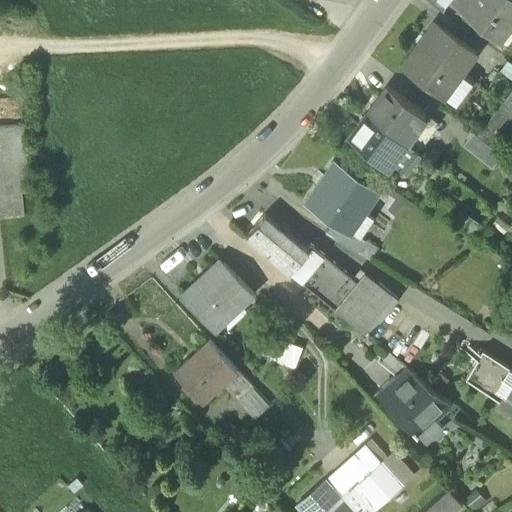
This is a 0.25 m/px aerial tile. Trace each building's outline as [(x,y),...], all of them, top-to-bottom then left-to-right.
[(511,0),(456,0),(455,2),(499,37),(511,20),(511,0)] [(434,21),(402,65),(444,96),(462,71),(476,52),(434,21)] [(462,71),(444,96),(456,105),(474,80),(462,71)] [(425,113),(387,85),(368,110),(406,139),(425,113)] [(511,89),(482,130),(493,138),(500,129),(511,112),(511,89)] [(406,139),(368,110),(349,136),(374,155),(386,164),(390,159),(406,139)] [(438,123),(425,113),(406,139),(419,148),(438,123)] [(26,124),(0,126),(0,215),(23,213),(21,188),(31,187),(26,124)] [(511,138),(500,129),(493,138),(511,153),(511,138)] [(501,153),(472,132),(463,144),(492,166),(501,153)] [(374,155),(349,136),(340,146),(366,165),(374,155)] [(419,148),(406,139),(390,159),(403,169),(419,148)] [(379,188),(333,157),(304,199),(333,219),(342,225),(343,224),(351,230),(353,228),(344,223),(356,205),(363,210),(364,209),(379,188)] [(363,210),(356,205),(344,223),(353,228),(360,233),(373,215),(364,209),(363,210)] [(307,246),(264,212),(245,235),(289,270),(308,247),(307,246)] [(360,233),(353,228),(351,230),(343,224),(342,225),(333,219),(325,230),(356,249),(365,236),(360,233)] [(357,279),(310,242),(307,246),(308,247),(289,270),(335,307),(357,279)] [(225,260),(202,281),(199,277),(182,292),(215,328),(254,292),(225,260)] [(357,279),(335,307),(361,329),(390,293),(364,272),(357,279)] [(390,293),(361,329),(370,337),(400,301),(390,293)] [(269,334),(262,353),(272,357),(270,363),(294,373),(304,348),(269,334)] [(209,339),(174,371),(201,401),(237,369),(209,339)] [(495,356),(473,343),(460,368),(482,384),(496,362),(495,356)] [(496,362),(482,384),(502,398),(511,380),(511,366),(498,359),(496,362)] [(407,367),(378,394),(416,436),(417,435),(426,444),(443,428),(435,418),(451,403),(407,367)] [(223,385),(256,419),(272,404),(239,370),(223,385)] [(511,380),(502,398),(499,402),(511,408),(511,380)] [(256,437),(283,470),(298,458),(272,425),(256,437)] [(376,437),(325,482),(341,500),(354,488),(381,464),(401,487),(405,491),(425,473),(414,460),(409,463),(399,451),(393,457),(376,437)] [(381,464),(354,488),(375,511),(401,487),(381,464)] [(354,488),(341,500),(325,482),(295,507),(299,511),(373,511),(375,511),(354,488)] [(448,488),(421,511),(453,511),(462,504),(448,488)] [(476,493),(468,504),(479,511),(487,501),(476,493)]
